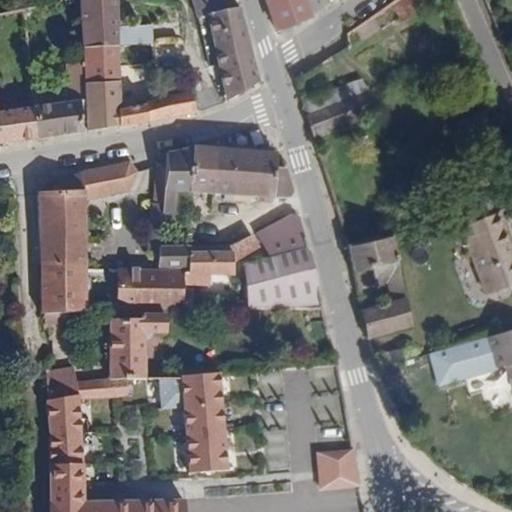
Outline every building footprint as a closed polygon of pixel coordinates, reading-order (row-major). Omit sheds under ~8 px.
[(81,0),(82,18),(119,18),(119,0),(81,0)] [(208,18),(234,10),(231,0),(193,0),(199,21),(208,18)] [(263,0),(275,33),(309,21),(302,0),(263,0)] [(421,0),(396,0),(393,2),(402,14),(421,0)] [(208,18),(225,98),(257,80),(238,9),(234,10),(208,18)] [(82,49),(120,49),(119,18),(82,18),(82,49)] [(83,82),(120,82),(120,49),(82,49),(83,82)] [(83,102),(83,133),(121,126),(121,108),(120,82),(83,82),(83,102)] [(158,119),(196,113),(191,90),(142,104),(142,107),(121,108),(121,126),(158,119)] [(342,90),(301,107),(305,118),(346,101),(342,90)] [(32,109),(36,139),(83,133),(83,102),(47,107),(45,91),(30,93),(32,109)] [(376,111),(369,92),(346,101),(305,118),(307,125),(311,137),(376,111)] [(0,144),(36,139),(32,109),(0,113),(0,144)] [(508,142),(500,123),(462,140),(470,158),(508,142)] [(192,148),(191,149),(188,194),(283,199),(292,192),(287,167),(274,166),(274,154),(192,148)] [(165,152),(165,160),(162,208),(173,208),(174,193),(188,194),(191,149),(165,152)] [(165,160),(154,164),(151,207),(162,208),(165,160)] [(97,168),(102,193),(122,188),(138,171),(127,162),(97,168)] [(38,192),(38,316),(58,315),(69,315),(85,315),(81,197),(102,193),(97,168),(80,171),(57,181),(59,188),(38,192)] [(463,212),(464,215),(487,205),(486,202),(463,212)] [(487,205),(464,215),(469,225),(492,215),(487,205)] [(162,208),(151,207),(149,247),(159,248),(162,208)] [(492,215),(469,225),(454,232),(462,248),(467,246),(489,294),(511,283),(511,249),(496,213),(492,215)] [(242,311),(323,310),(308,258),(302,235),(265,245),(301,229),(299,221),(292,217),(254,235),(265,264),(240,271),(242,311)] [(398,263),(393,233),(345,243),(352,272),(398,263)] [(255,252),(248,238),(226,249),(189,248),(189,249),(189,274),(178,274),(179,277),(182,277),(182,285),(199,285),(199,276),(229,276),(229,264),(255,252)] [(159,248),(158,274),(178,274),(189,274),(189,249),(189,248),(159,248)] [(117,274),(119,314),(178,313),(178,297),(179,277),(178,274),(158,274),(117,274)] [(178,313),(189,313),(189,296),(178,297),(178,313)] [(363,323),(366,339),(412,328),(406,302),(360,312),(363,323)] [(38,316),(39,326),(59,326),(58,315),(38,316)] [(58,315),(59,326),(69,326),(69,315),(58,315)] [(43,374),(44,402),(76,400),(76,404),(127,400),(125,381),(145,379),(141,338),(161,337),(159,317),(136,318),(136,323),(103,324),(108,383),(74,385),(73,372),(43,374)] [(511,326),(428,350),(437,382),(501,364),(507,362),(511,379),(511,326)] [(511,379),(507,362),(501,364),(508,391),(511,390),(511,379)] [(226,470),(218,373),(145,379),(125,381),(127,400),(182,395),(188,472),(226,470)] [(45,443),(45,446),(47,511),(134,511),(133,502),(80,506),(76,404),(76,400),(44,402),(45,443)] [(356,446),(317,451),(321,490),(361,486),(356,446)] [(331,511),(330,494),(206,504),(206,511),(331,511)] [(133,502),(134,511),(185,511),(184,498),(133,502)]
